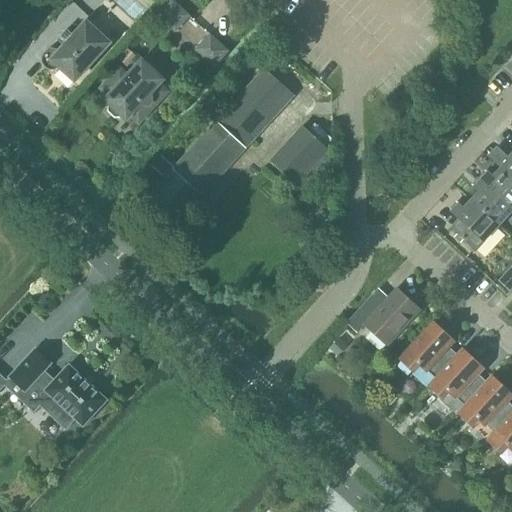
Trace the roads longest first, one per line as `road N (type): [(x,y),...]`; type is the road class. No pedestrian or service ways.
road 1 (tertiary): [(244,395),(0,168)]
road 2 (residential): [(511,107),(391,238)]
road 3 (tertiary): [(370,511),(244,395)]
road 4 (residential): [(366,77),(352,93),(356,240)]
road 5 (residential): [(391,238),(511,349)]
